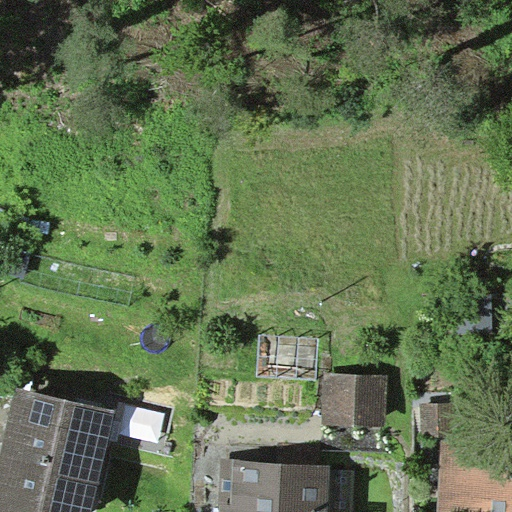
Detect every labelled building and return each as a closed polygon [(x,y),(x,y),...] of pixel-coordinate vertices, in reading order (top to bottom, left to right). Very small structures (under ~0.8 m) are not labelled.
[(386,373),(324,371),(323,426),(385,427),(386,373)] [(456,402),(421,403),(422,436),(457,435),(456,402)] [(87,511),(107,423),(21,404),(0,497),(0,511),(87,511)] [(511,511),(511,442),(450,440),(446,511),(511,511)] [(324,511),(327,459),(234,455),(231,511),(324,511)]
